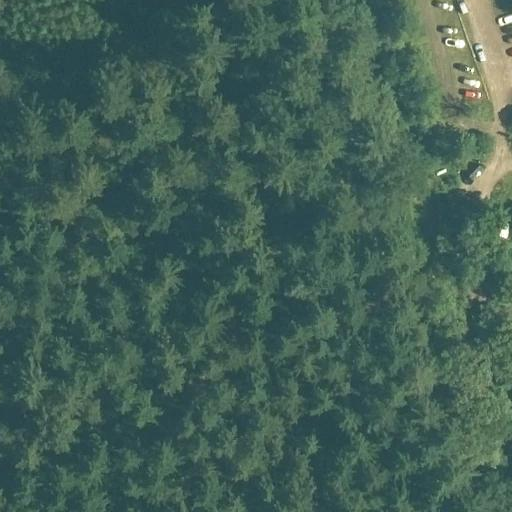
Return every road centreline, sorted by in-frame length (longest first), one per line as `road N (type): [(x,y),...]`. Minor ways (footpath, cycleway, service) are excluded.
road 1 (track): [(346,0),(468,330)]
road 2 (track): [(468,330),(477,227),(499,164),(499,104)]
road 3 (track): [(468,330),(511,447)]
